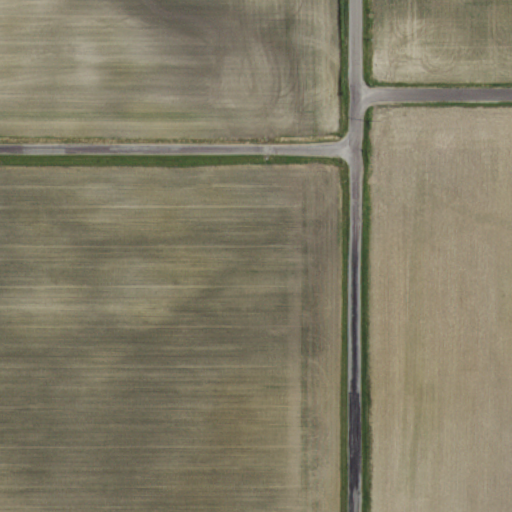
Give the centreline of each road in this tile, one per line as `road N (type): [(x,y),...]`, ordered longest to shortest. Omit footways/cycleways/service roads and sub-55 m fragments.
road 1 (residential): [(351,511),(349,144)]
road 2 (residential): [(349,144),(0,149)]
road 3 (residential): [(511,91),(352,95)]
